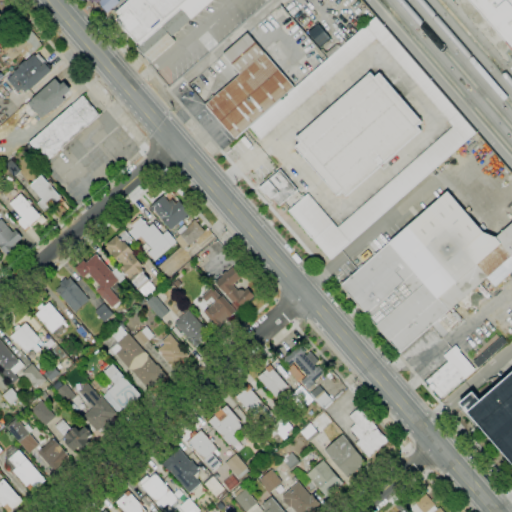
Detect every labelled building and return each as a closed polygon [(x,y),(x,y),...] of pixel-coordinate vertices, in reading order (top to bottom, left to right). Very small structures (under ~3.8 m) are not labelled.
[(117,20),(116,19),(119,17),(115,12),(128,0),(186,0),(138,43),(137,43),(132,37),(114,25),(117,20)] [(186,0),(212,0),(190,19),(191,20),(172,37),(176,41),(151,63),(137,47),(139,44),(138,43),(186,0)] [(511,47),(470,0),(511,0),(511,47)] [(0,12),(9,23),(1,30),(4,33),(0,36),(0,12)] [(375,17),(476,133),(330,259),(288,211),(308,194),(337,227),(453,127),(377,38),(260,139),(249,126),(295,87),(375,17)] [(329,38),(317,24),(306,33),(318,47),(329,38)] [(8,64),(1,57),(14,46),(13,45),(19,40),(17,38),(27,29),(28,30),(30,28),(36,35),(34,36),(42,45),(30,55),(25,49),(8,64)] [(295,87),(249,126),(235,139),(206,105),(240,74),(223,54),(248,33),(295,87)] [(22,89),(18,92),(7,80),(14,74),(13,73),(19,68),(18,67),(26,60),(26,61),(34,54),(36,56),(39,53),(47,63),(46,63),(52,70),(29,91),(28,89),(25,92),(22,89)] [(346,196),(342,191),(337,195),(295,147),(300,143),(296,138),(371,73),(375,77),(380,73),(422,122),(417,126),(421,131),(346,196)] [(41,118),(29,103),(32,100),(32,99),(56,78),(61,84),(65,81),(71,89),(68,92),(69,93),(64,98),(66,100),(54,109),(53,108),(41,118)] [(41,166),(25,148),(30,143),(29,142),(83,95),(100,115),(46,162),(46,161),(41,166)] [(14,177),(5,166),(12,160),(21,171),(14,177)] [(279,205),(273,197),(271,199),(266,193),(265,194),(259,188),(281,170),(297,190),(279,205)] [(46,213),(38,203),(42,199),(30,186),(42,175),(65,202),(59,208),(56,205),(46,213)] [(401,353),(365,311),(363,313),(359,308),(360,307),(347,292),(346,293),(342,289),(344,288),(341,285),(390,243),(389,243),(448,191),(484,232),(496,237),(511,223),(511,269),(495,284),(487,276),(437,321),(448,333),(442,337),(432,325),(401,353)] [(25,230),(17,222),(22,217),(10,204),(21,194),(41,216),(25,230)] [(171,230),(155,211),(153,212),(149,208),(163,196),(169,202),(172,199),(176,204),(179,201),(191,214),(183,221),(182,220),(171,230)] [(152,259),(129,232),(133,228),(130,224),(139,217),(149,228),(153,224),(162,235),(167,231),(176,241),(172,245),(170,243),(152,259)] [(7,255),(0,246),(0,219),(1,219),(12,232),(15,230),(22,237),(15,243),(17,246),(7,255)] [(183,248),(175,239),(180,235),(177,231),(184,225),(186,228),(191,224),(190,223),(195,219),(205,232),(189,246),(188,244),(183,248)] [(139,291),(126,275),(125,276),(122,273),(123,272),(120,269),(125,265),(122,262),(120,263),(113,255),(109,258),(103,250),(108,246),(107,245),(117,236),(124,229),(133,240),(131,242),(133,245),(130,247),(134,252),(133,253),(143,265),(141,267),(144,270),(142,272),(150,281),(139,291)] [(112,308),(96,290),(100,286),(88,273),(83,278),(75,268),(84,261),(86,263),(96,254),(112,272),(116,268),(125,278),(121,281),(120,279),(110,289),(120,300),(112,308)] [(242,306),(236,299),(233,302),(224,292),(223,293),(219,289),(221,288),(216,282),(223,276),(222,275),(226,271),(227,272),(234,267),(242,276),(233,285),(238,290),(239,289),(243,290),(245,291),(248,288),(255,295),(253,297),(254,298),(251,301),(250,299),(242,306)] [(74,313),(55,290),(70,277),(89,300),(74,313)] [(217,327),(204,312),(216,302),(211,297),(206,302),(202,297),(212,288),(221,297),(222,296),(236,311),(223,323),(222,322),(217,327)] [(161,319),(146,302),(154,295),(169,312),(161,319)] [(51,333),(36,315),(40,311),(37,308),(42,303),(45,306),(49,303),(65,321),(51,333)] [(104,321),(96,312),(105,304),(113,314),(104,321)] [(196,348),(190,342),(187,339),(187,338),(174,324),(188,310),(202,325),(203,324),(207,328),(205,330),(208,333),(200,340),(202,342),(196,348)] [(36,353),(32,348),(26,353),(17,342),(16,343),(10,337),(15,332),(13,329),(18,325),(20,328),(26,323),(41,340),(36,344),(41,349),(36,353)] [(150,391),(130,369),(129,369),(126,366),(126,367),(122,363),(122,362),(120,360),(116,356),(117,356),(116,354),(108,353),(107,352),(117,342),(111,335),(120,326),(119,325),(122,323),(126,327),(123,330),(127,334),(128,333),(167,376),(150,391)] [(142,346),(133,336),(140,330),(141,331),(146,327),(154,335),(142,346)] [(173,369),(161,356),(162,355),(157,350),(164,344),(162,341),(170,334),(188,355),(173,369)] [(478,367),(473,362),(502,337),(507,342),(478,367)] [(11,385),(0,372),(0,340),(18,361),(19,360),(24,366),(14,374),(18,379),(11,385)] [(308,389),(301,381),(307,376),(303,371),(301,372),(300,370),(301,369),(295,362),(289,367),(283,360),(301,345),(306,351),(304,353),(306,355),(310,351),(319,361),(314,365),(316,367),(319,365),(324,372),(313,382),(315,384),(308,389)] [(441,399),(426,381),(449,361),(444,356),(455,346),(475,370),(441,399)] [(35,389),(30,383),(31,383),(22,372),(32,364),(46,380),(35,389)] [(123,410),(107,392),(115,385),(104,372),(113,364),(119,372),(141,396),(134,402),(133,401),(123,410)] [(50,381),(44,374),(53,365),(59,373),(50,381)] [(276,399),(258,378),(266,370),(266,369),(270,365),(289,387),(276,399)] [(287,370),(298,383),(304,377),(294,365),(287,370)] [(511,461),(469,412),(470,411),(466,407),(465,408),(461,403),(473,392),(481,401),(511,374),(511,461)] [(68,403),(57,390),(65,384),(76,396),(68,403)] [(95,430),(83,416),(93,407),(79,391),(87,384),(100,398),(102,397),(116,413),(112,417),(114,419),(102,430),(99,427),(95,430)] [(261,426),(236,397),(245,389),(244,388),(249,384),(252,388),(250,389),(265,406),(266,405),(274,415),(261,426)] [(306,406),(293,393),(301,386),(313,400),(306,406)] [(323,409),(310,394),(319,386),(332,401),(323,409)] [(10,405),(2,396),(11,388),(19,397),(10,405)] [(44,426),(31,410),(42,401),(55,417),(44,426)] [(233,446),(231,444),(229,445),(208,422),(226,405),(240,421),(238,422),(242,427),(235,433),(240,440),(233,446)] [(368,458),(356,444),(360,440),(359,439),(358,440),(355,437),(356,436),(350,429),(356,424),(349,416),(358,408),(373,425),(374,424),(377,427),(376,428),(388,441),(368,458)] [(19,442),(6,428),(16,419),(29,434),(19,442)] [(73,452),(64,442),(66,440),(54,426),(62,419),(71,430),(75,427),(79,432),(84,427),(91,434),(85,440),(88,444),(83,448),(80,445),(73,452)] [(309,442),(300,431),(310,423),(319,433),(309,442)] [(213,471),(193,448),(192,448),(189,445),(189,444),(187,442),(191,438),(188,435),(193,431),(195,434),(201,430),(209,440),(212,438),(214,441),(212,443),(217,449),(211,453),(221,464),(213,471)] [(261,449),(252,438),(259,432),(265,439),(267,437),(269,440),(267,441),(268,443),(261,449)] [(349,478),(324,451),(330,445),(342,435),(365,461),(357,468),(358,470),(349,478)] [(54,472),(37,453),(53,439),(69,456),(62,463),(63,464),(54,472)] [(30,490),(16,475),(14,477),(11,473),(16,468),(8,459),(5,462),(6,451),(11,446),(12,447),(13,446),(15,448),(16,447),(26,459),(41,476),(42,475),(44,477),(43,478),(45,480),(35,489),(33,487),(30,490)] [(189,493),(171,472),(169,474),(161,464),(179,448),(190,462),(192,460),(198,468),(197,469),(199,472),(194,476),(200,483),(189,493)] [(291,470),(283,460),(291,453),(300,462),(291,470)] [(239,479),(237,477),(225,463),(236,454),(247,468),(249,470),(239,479)] [(326,498),(306,474),(323,460),(343,483),(326,498)] [(270,492),(259,480),(271,469),(282,481),(270,492)] [(156,503),(138,483),(147,475),(149,478),(155,473),(170,490),(165,495),(168,498),(164,501),(161,498),(156,503)] [(219,501),(203,483),(212,475),(228,493),(219,501)] [(230,491),(223,483),(233,475),(239,483),(230,491)] [(8,511),(0,502),(0,482),(3,480),(19,497),(20,496),(21,497),(20,498),(22,500),(8,511)] [(296,511),(291,506),(289,508),(282,499),(283,498),(282,496),(298,482),(310,496),(312,494),(320,504),(311,511),(296,511)] [(246,511),(234,499),(236,497),(233,494),(241,487),(244,490),(245,489),(257,503),(246,511)] [(426,511),(422,511),(415,504),(426,494),(435,505),(426,511)] [(124,511),(116,503),(125,495),(127,498),(131,495),(138,503),(140,501),(143,505),(141,506),(146,511),(124,511)] [(264,511),(263,511),(265,509),(261,506),(271,497),(284,511),(264,511)] [(198,511),(183,511),(179,507),(189,498),(200,511),(198,511)]
